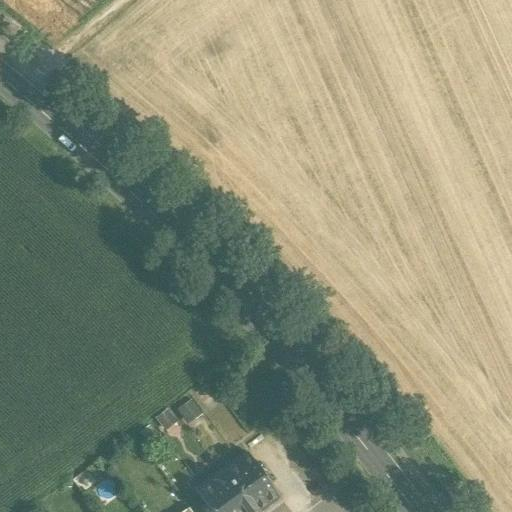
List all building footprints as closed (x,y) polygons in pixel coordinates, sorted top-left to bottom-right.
[(215,407),(206,395),(195,403),(204,416),(215,407)] [(200,422),(190,408),(179,416),(189,430),(200,422)] [(176,429),(168,417),(158,424),(167,436),(176,429)] [(157,446),(147,433),(139,440),(148,453),(157,446)] [(244,453),(192,492),(207,511),(262,511),(278,500),(244,453)]
